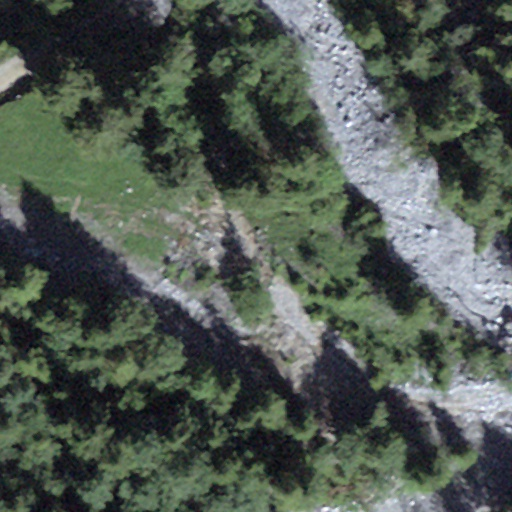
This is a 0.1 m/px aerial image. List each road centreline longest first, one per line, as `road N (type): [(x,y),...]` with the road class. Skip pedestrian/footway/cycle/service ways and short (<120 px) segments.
road 1 (track): [(511,419),(387,401),(0,239)]
road 2 (track): [(0,78),(127,0)]
